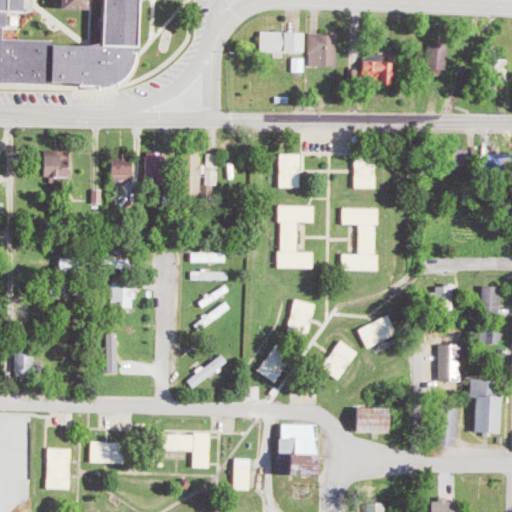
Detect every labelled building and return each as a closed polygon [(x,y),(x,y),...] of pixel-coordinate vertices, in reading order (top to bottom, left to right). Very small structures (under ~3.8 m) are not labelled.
[(45,39),(45,82),(15,82),(0,81),(0,0),(6,0),(6,11),(24,11),(24,39),(45,39)] [(124,0),(123,43),(88,41),(88,0),(75,0),(75,6),(48,4),(48,0),(124,0)] [(262,51),(305,52),(305,32),(262,31),(262,51)] [(340,66),(340,34),(314,33),(313,65),(340,66)] [(431,68),(450,69),(450,44),(432,44),(431,68)] [(362,76),(378,77),(378,83),(395,84),(395,62),(386,62),(386,52),(369,51),(369,61),(363,61),(362,76)] [(297,72),(310,72),(311,57),(297,57),(297,72)] [(511,73),(511,59),(495,58),(494,73),(511,73)] [(470,149),(449,148),(449,166),(470,167),(470,149)] [(43,176),(69,177),(69,152),(43,151),(43,176)] [(202,152),(181,153),(183,193),(204,192),(202,152)] [(222,184),(222,153),(211,153),(211,166),(203,165),(203,173),(209,174),(209,184),(222,184)] [(304,153),(283,153),(284,187),(304,187),(304,153)] [(130,181),(131,154),(111,154),(110,180),(130,181)] [(501,170),(502,155),(487,154),(486,170),(501,170)] [(148,181),(164,180),(163,155),(147,155),(148,181)] [(283,267),(317,268),(317,251),(301,251),(301,222),(318,222),(318,205),(283,205),(283,267)] [(383,208),(347,207),(346,224),(362,224),(362,254),(345,253),(345,270),(379,270),(380,224),(383,224),(383,208)] [(193,262),(229,262),(229,252),(193,252),(193,262)] [(104,269),(142,268),(142,258),(104,258),(104,269)] [(116,281),(116,307),(137,307),(137,281),(116,281)] [(436,284),(435,308),(457,309),(458,285),(436,284)] [(484,314),(502,314),(503,286),(485,285),(484,314)] [(291,333),(312,337),(318,302),(297,299),(291,333)] [(400,335),(393,316),(362,327),(369,346),(400,335)] [(483,343),(504,343),(504,327),(483,327),(483,343)] [(109,372),(122,372),(122,333),(108,333),(109,372)] [(362,352),(344,340),(324,367),(343,380),(362,352)] [(294,357),(276,347),(261,372),(279,382),(294,357)] [(189,378),(194,387),(232,363),(226,354),(189,378)] [(476,397),(475,433),(501,433),(502,397),(493,397),(494,380),(471,379),(470,397),(476,397)] [(388,433),(389,408),(355,407),(355,432),(388,433)] [(459,446),(460,409),(438,409),(437,446),(459,446)] [(316,423),(279,424),(280,475),(320,475),(320,450),(316,450),(316,423)] [(167,450),(197,450),(197,467),(214,467),(214,432),(154,432),(154,466),(167,466),(167,450)] [(124,441),(94,441),(94,462),(123,462),(124,441)] [(73,489),(74,448),(50,447),(49,488),(73,489)] [(253,489),(253,458),(237,458),(236,489),(253,489)] [(457,511),(458,499),(435,499),(435,511),(457,511)] [(389,511),(390,503),(370,503),(370,511),(389,511)]
